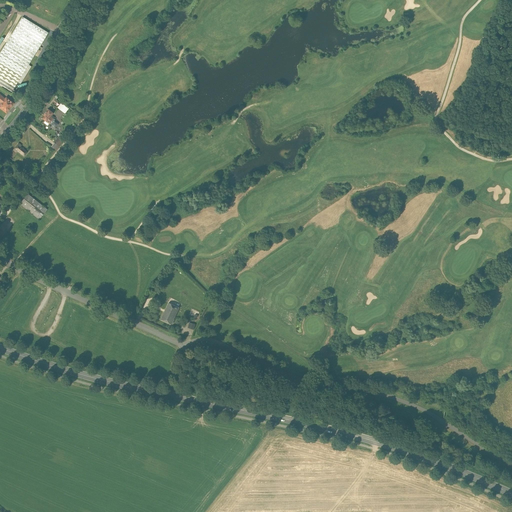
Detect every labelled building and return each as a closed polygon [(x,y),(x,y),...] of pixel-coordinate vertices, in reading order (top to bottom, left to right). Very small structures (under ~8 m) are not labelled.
[(23,17),(0,53),(0,77),(15,86),(17,82),(28,64),(48,32),(23,17)] [(31,66),(28,64),(17,82),(21,84),(31,66)] [(0,85),(11,92),(15,86),(0,77),(0,85)] [(0,107),(6,112),(13,103),(6,98),(5,99),(0,95),(0,102),(0,103),(0,107)] [(48,109),(41,118),(45,121),(44,123),(47,125),(49,124),(49,123),(51,124),(50,125),(54,128),(58,124),(54,121),(54,120),(51,117),(53,113),(48,109)] [(60,135),(54,143),(58,146),(64,138),(60,135)] [(21,145),(18,143),(13,150),(16,152),(17,151),(22,155),(25,151),(20,147),(21,145)] [(3,171),(0,174),(0,176),(12,187),(17,182),(3,171)] [(47,210),(27,194),(20,204),(39,219),(47,210)] [(179,308),(169,303),(164,312),(175,317),(179,308)] [(175,317),(164,312),(161,319),(171,324),(175,317)]
